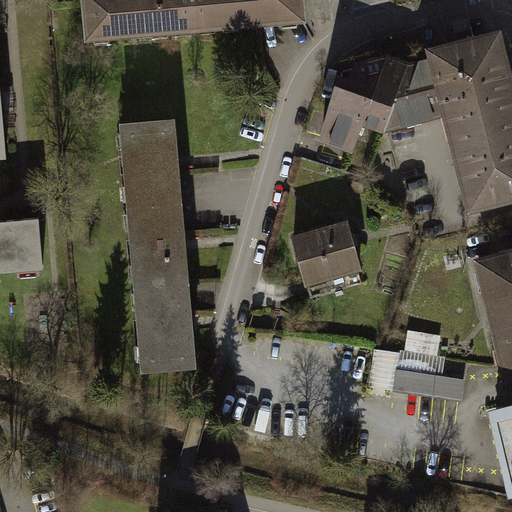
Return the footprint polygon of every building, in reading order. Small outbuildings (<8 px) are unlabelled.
[(85,0),(89,37),(195,28),(192,0),(85,0)] [(192,0),(195,28),(301,19),(298,0),(192,0)] [(461,215),(511,203),(511,61),(506,35),(423,55),(437,114),(461,215)] [(437,114),(423,55),(420,51),(410,53),(388,44),(355,53),(349,65),(338,61),(321,139),(352,147),(361,120),(384,126),(437,114)] [(192,364),(171,122),(124,126),(145,368),(192,364)] [(0,271),(47,267),(42,217),(0,221),(0,271)] [(352,227),(292,240),(306,299),(366,286),(352,227)] [(511,248),(474,257),(503,380),(511,377),(511,248)] [(405,328),(399,392),(466,397),(468,376),(443,374),(447,332),(405,328)] [(511,377),(503,380),(505,390),(507,400),(511,398),(511,377)] [(487,404),(506,489),(511,487),(511,398),(507,400),(487,404)]
